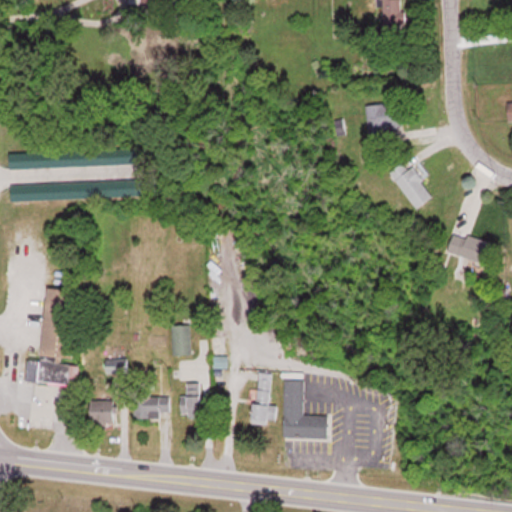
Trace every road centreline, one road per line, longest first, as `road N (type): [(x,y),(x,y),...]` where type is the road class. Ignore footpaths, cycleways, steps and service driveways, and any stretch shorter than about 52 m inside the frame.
road 1 (tertiary): [(0,456),(490,511)]
road 2 (residential): [(511,175),(470,152),(454,122),(444,0)]
